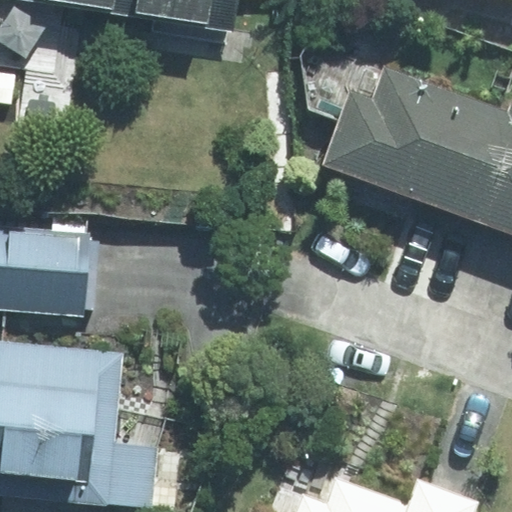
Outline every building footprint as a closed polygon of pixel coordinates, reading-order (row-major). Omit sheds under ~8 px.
[(0,0),(0,8),(29,13),(28,19),(98,30),(100,24),(123,28),(122,32),(191,44),(192,39),(224,44),(231,0),(0,0)] [(511,0),(451,0),(511,15),(511,0)] [(311,182),(511,256),(511,115),(505,113),(501,125),(375,78),(363,113),(340,104),(311,182)] [(194,97),(143,94),(141,130),(192,133),(194,97)] [(381,267),(313,242),(301,275),(369,300),(381,267)] [(0,249),(0,322),(77,327),(82,255),(0,249)] [(0,507),(58,511),(147,511),(151,456),(107,452),(114,362),(0,354),(0,507)] [(470,511),(471,511),(412,489),(403,511),(385,511),(330,490),(321,511),(297,503),(293,511),(470,511)]
